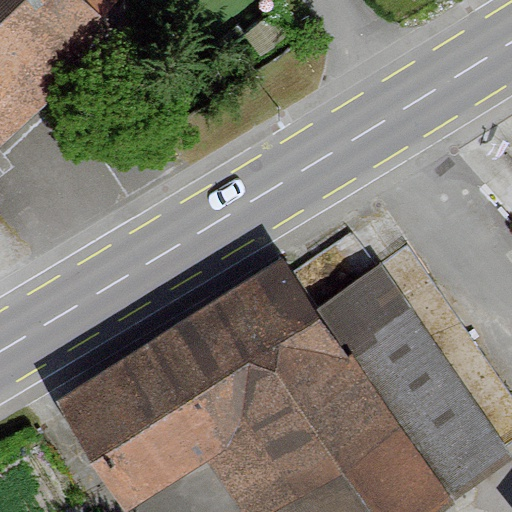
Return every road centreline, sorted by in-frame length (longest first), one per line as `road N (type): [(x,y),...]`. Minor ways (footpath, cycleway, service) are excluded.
road 1 (primary): [(0,348),(411,103)]
road 2 (residential): [(411,103),(322,0)]
